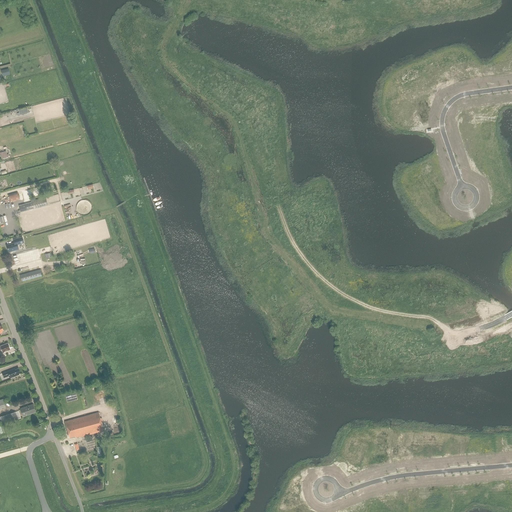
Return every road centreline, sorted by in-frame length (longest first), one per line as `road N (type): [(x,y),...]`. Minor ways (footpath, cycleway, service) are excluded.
road 1 (track): [(451,332),(333,309),(281,252),(233,120),(169,69),(162,51),(188,0)]
road 2 (residential): [(511,465),(404,475),(341,491)]
road 3 (residential): [(511,87),(457,96),(444,111),(442,131),(460,185)]
road 4 (residential): [(54,435),(0,294)]
